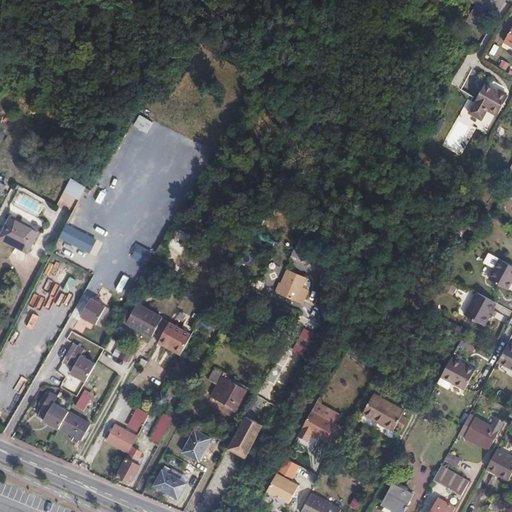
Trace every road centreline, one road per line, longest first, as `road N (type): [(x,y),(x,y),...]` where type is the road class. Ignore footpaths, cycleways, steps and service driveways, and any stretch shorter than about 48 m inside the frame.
road 1 (unknown): [(0,449),(144,186)]
road 2 (secondary): [(0,450),(145,511)]
